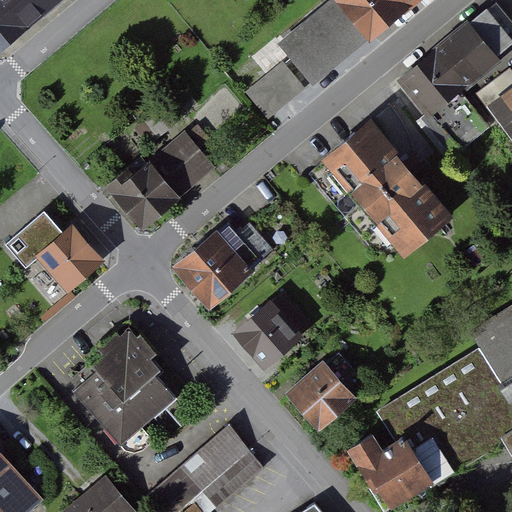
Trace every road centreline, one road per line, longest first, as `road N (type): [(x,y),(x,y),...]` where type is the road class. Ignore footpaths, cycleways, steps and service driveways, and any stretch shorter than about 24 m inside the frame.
road 1 (residential): [(142,260),(454,0)]
road 2 (residential): [(360,511),(142,260)]
road 3 (residential): [(142,260),(0,100)]
road 4 (residential): [(0,381),(142,260)]
road 5 (residential): [(0,85),(101,0)]
